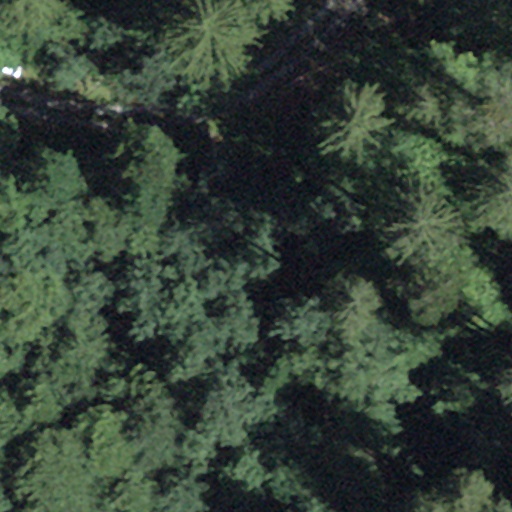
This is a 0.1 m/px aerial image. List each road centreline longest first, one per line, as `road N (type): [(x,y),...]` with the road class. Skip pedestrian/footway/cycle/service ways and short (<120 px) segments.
road 1 (track): [(430,511),(392,445),(319,389),(284,138)]
road 2 (track): [(0,78),(145,123),(284,138)]
road 3 (track): [(284,138),(398,108),(500,0)]
